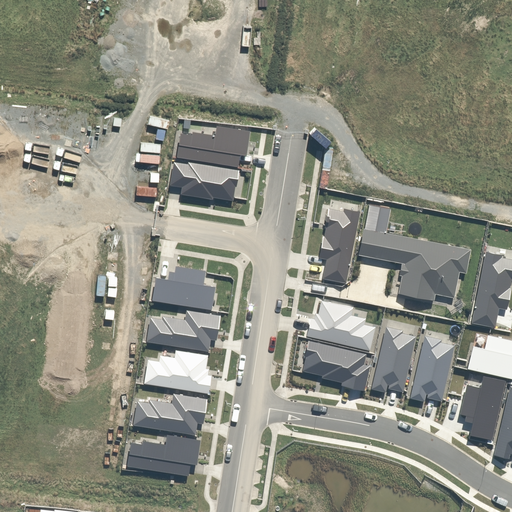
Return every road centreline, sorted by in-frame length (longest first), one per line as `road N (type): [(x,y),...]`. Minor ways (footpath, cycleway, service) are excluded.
road 1 (residential): [(511,489),(410,429),(249,398)]
road 2 (residential): [(274,239),(249,398)]
road 3 (residential): [(274,239),(151,220)]
